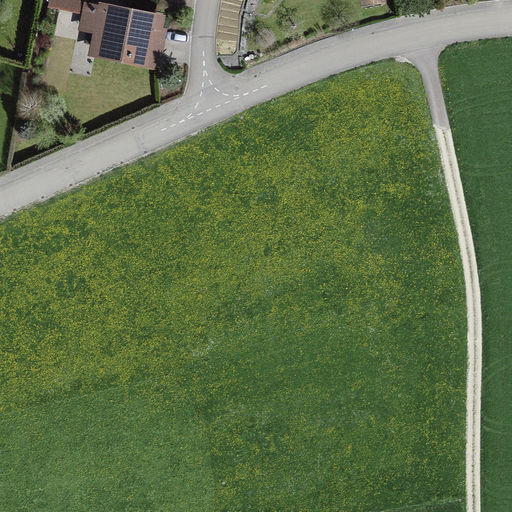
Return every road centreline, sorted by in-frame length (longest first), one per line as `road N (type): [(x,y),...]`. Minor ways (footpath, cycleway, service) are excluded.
road 1 (track): [(416,41),(442,113),(482,354),(475,511)]
road 2 (residential): [(206,112),(376,48),(511,27)]
road 3 (residential): [(0,198),(206,112)]
